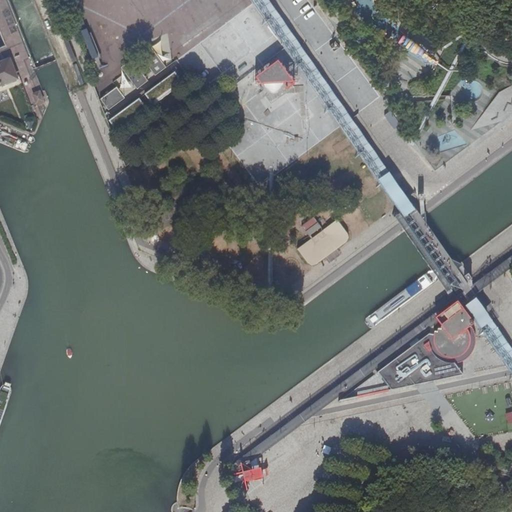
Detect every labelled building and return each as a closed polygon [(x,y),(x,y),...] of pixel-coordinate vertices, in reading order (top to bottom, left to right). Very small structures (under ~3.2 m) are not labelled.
[(389,175),(267,0),(252,0),(379,182),(389,175)] [(152,76),(164,68),(150,46),(138,53),(152,76)] [(0,64),(0,88),(20,82),(11,60),(0,64)] [(122,71),(136,89),(146,82),(132,63),(122,71)] [(275,69),(254,85),(271,108),(293,91),(275,69)] [(142,93),(150,105),(180,84),(172,73),(142,93)] [(107,110),(123,98),(115,87),(99,99),(107,110)] [(32,95),(36,106),(44,103),(40,92),(32,95)] [(114,131),(146,112),(138,99),(107,118),(114,131)] [(233,148),(250,172),(263,164),(245,139),(233,148)] [(416,213),(389,175),(379,182),(401,215),(405,220),(416,213)] [(477,297),(465,305),(482,328),(493,320),(477,297)] [(427,335),(341,401),(462,376),(457,369),(454,364),(458,363),(463,361),(467,359),(470,356),(472,353),(474,349),(475,345),(475,342),(475,338),(474,334),(473,331),(470,326),(473,324),(461,309),(439,326),(440,329),(439,330),(436,329),(435,332),(432,332),(432,335),(427,335)] [(511,346),(493,320),(482,328),(511,370),(511,346)] [(0,424),(12,391),(12,388),(10,385),(6,384),(3,385),(1,388),(0,389),(0,424)] [(238,476),(241,491),(246,490),(244,485),(261,481),(258,467),(256,468),(240,471),(239,463),(236,464),(237,473),(229,474),(230,477),(238,476)] [(462,494),(448,476),(429,491),(442,509),(462,494)]
